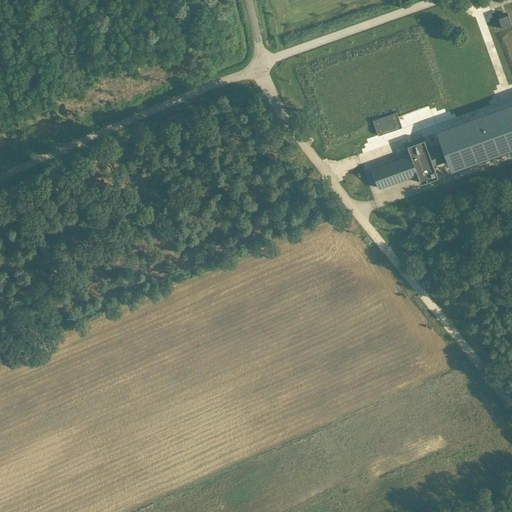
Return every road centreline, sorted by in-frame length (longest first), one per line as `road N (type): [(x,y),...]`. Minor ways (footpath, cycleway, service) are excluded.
road 1 (track): [(511,402),(296,135),(271,95),(263,62)]
road 2 (unclassified): [(0,176),(263,62)]
road 3 (unclassified): [(263,62),(447,0)]
